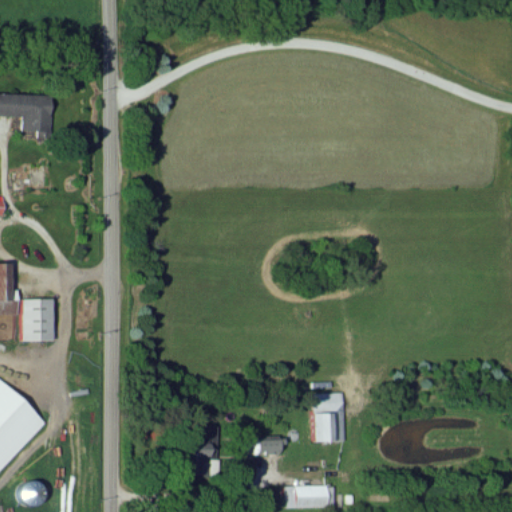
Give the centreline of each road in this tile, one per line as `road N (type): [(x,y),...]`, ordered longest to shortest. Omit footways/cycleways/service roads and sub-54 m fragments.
road 1 (residential): [(112,0),(108,511)]
road 2 (residential): [(113,96),(254,42),(339,42),(511,105)]
